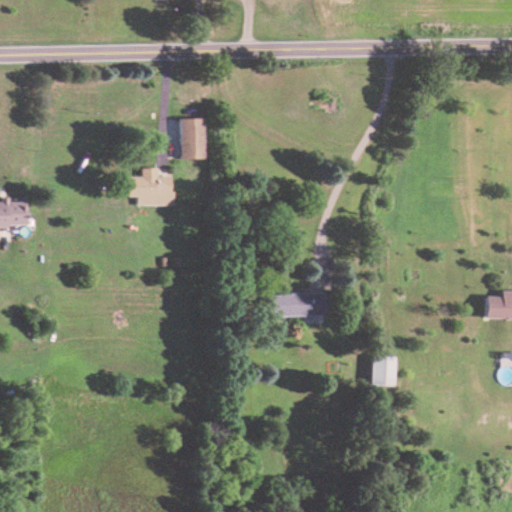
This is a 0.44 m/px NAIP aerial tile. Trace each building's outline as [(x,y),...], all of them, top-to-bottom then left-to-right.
[(177,118),(177,159),(202,159),(202,118),(177,118)] [(126,197),(134,197),(134,205),(170,205),(170,176),(155,176),(155,168),(139,168),(139,176),(126,176),(126,197)] [(0,226),(23,227),(24,202),(0,201),(0,226)] [(511,292),(499,293),(499,296),(484,296),(484,318),(511,317),(511,292)] [(269,316),(324,316),(324,293),(269,293),(269,316)] [(391,356),(369,356),(369,386),(391,386),(391,356)]
